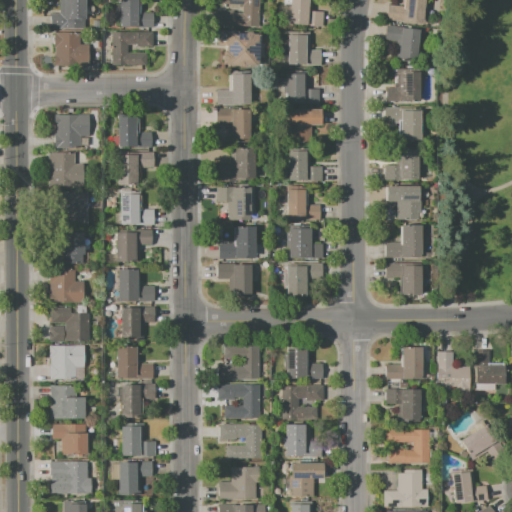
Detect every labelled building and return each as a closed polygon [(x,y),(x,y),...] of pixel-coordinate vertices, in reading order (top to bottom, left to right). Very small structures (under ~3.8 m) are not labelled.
[(49,29),(49,13),(59,13),(59,0),(84,0),(85,29),(49,29)] [(118,0),(140,0),(140,13),(152,13),(152,27),(118,27),(118,0)] [(223,0),(258,0),(258,27),(216,26),(216,10),(232,11),(232,12),(241,13),(241,5),(223,4),(223,0)] [(289,0),(311,0),(310,11),(322,12),(320,26),(287,24),(289,0)] [(425,0),(422,24),(385,20),(387,5),(402,6),(402,0),(425,0)] [(385,25),(419,29),(415,62),(392,59),(394,41),(383,40),(385,25)] [(258,65),(223,65),(223,61),(221,61),(222,55),(223,55),(223,51),(225,51),(225,46),(217,46),(217,30),(237,30),(237,33),(245,33),(245,32),(251,32),(251,33),(258,33),(258,65)] [(110,32),(151,31),(151,46),(126,47),(126,53),(145,53),(146,65),(110,65),(110,32)] [(286,65),(286,31),(308,32),(308,50),(320,50),(320,65),(286,65)] [(53,32),(79,32),(79,44),(87,44),(87,61),(82,61),(82,65),(54,65),(54,47),(53,47),(53,32)] [(385,101),(385,88),(393,88),(393,69),(419,69),(419,101),(385,101)] [(318,104),(284,104),(284,73),(307,73),(307,89),(318,89),(318,104)] [(248,105),(215,105),(215,89),(227,89),(227,75),(230,75),(230,74),(248,74),(248,105)] [(249,142),(230,142),(229,128),(227,128),(227,124),(215,124),(214,109),(230,108),(230,109),(248,109),(249,142)] [(419,139),(397,139),(397,122),(383,122),(383,108),(399,108),(399,110),(419,110),(419,139)] [(288,109),(321,109),(321,125),(309,125),(309,143),(288,143),(288,109)] [(52,115),(52,126),(54,126),(54,133),(52,133),(52,148),(79,148),(79,136),(87,136),(87,114),(52,115)] [(116,118),(116,146),(148,147),(148,133),(135,133),(135,118),(116,118)] [(253,148),(254,178),(232,178),(232,181),(217,181),(216,166),(229,166),(229,148),(253,148)] [(383,180),(383,165),(395,165),(394,150),(418,149),(418,180),(383,180)] [(287,151),(309,151),(309,166),(320,166),(321,181),(302,181),(302,180),(287,181),(287,151)] [(48,152),(48,186),(73,186),(73,184),(84,184),(84,164),(73,164),(73,152),(48,152)] [(115,155),(115,185),(136,185),(136,168),(151,167),(151,152),(135,152),(135,155),(115,155)] [(385,186),(418,186),(418,219),(395,219),(395,201),(385,201),(385,186)] [(249,187),(249,220),(227,220),(227,201),(215,201),(215,187),(230,187),(230,188),(249,187)] [(285,190),(304,190),(304,191),(306,191),(306,205),(318,205),(318,220),(285,219),(285,190)] [(59,192),(86,192),(86,226),(59,226),(59,211),(63,211),(63,204),(59,204),(59,192)] [(119,194),(119,224),(135,224),(135,225),(152,225),(151,209),(140,209),(139,195),(137,195),(137,194),(119,194)] [(384,258),(383,242),(399,242),(399,225),(419,225),(420,257),(384,258)] [(253,259),(217,259),(217,243),(233,243),(233,226),(253,226),(253,259)] [(287,228),(309,228),(309,244),(321,244),(320,259),(320,258),(287,258),(287,228)] [(114,232),(114,262),(138,262),(138,244),(150,244),(150,230),(133,230),(133,232),(114,232)] [(82,233),(82,264),(58,264),(58,249),(60,249),(60,233),(82,233)] [(249,264),(249,297),(227,297),(227,279),(215,279),(215,263),(231,263),(231,264),(249,264)] [(420,295),(398,295),(398,278),(384,278),(384,263),(420,263),(420,295)] [(285,296),(285,264),(323,264),(323,276),(308,276),(308,296),(285,296)] [(117,269),(117,300),(153,300),(153,286),(138,286),(138,269),(117,269)] [(48,303),(48,292),(48,284),(48,270),(73,270),(73,281),(82,281),(82,302),(48,303)] [(119,308),(119,337),(128,337),(128,341),(142,341),(142,322),(151,322),(151,306),(137,306),(137,308),(119,308)] [(50,308),(70,308),(70,313),(87,313),(87,341),(48,341),(48,326),(63,326),(63,323),(50,323),(50,322),(50,308)] [(48,345),(48,357),(49,357),(49,364),(48,364),(48,379),(74,379),(74,367),(83,367),(82,345),(48,345)] [(222,346),(257,345),(258,379),(216,380),(216,364),(232,364),(232,367),(241,367),(241,358),(223,358),(222,346)] [(285,347),(285,379),(321,378),(321,363),(306,363),(306,346),(285,347)] [(115,347),(115,378),(151,377),(151,363),(136,363),(136,347),(115,347)] [(399,347),(420,347),(420,379),(384,379),(384,364),(399,364),(399,347)] [(473,350),(473,383),(506,383),(506,372),(504,372),(504,363),(488,363),(488,350),(473,350)] [(436,352),(451,352),(451,366),(468,366),(468,393),(453,393),(453,389),(436,390),(436,352)] [(120,385),(120,417),(141,417),(141,399),(154,399),(154,384),(136,384),(136,385),(120,385)] [(217,384),(257,385),(257,418),(234,418),(234,417),(223,417),(223,405),(241,405),(241,397),(233,397),(233,400),(217,400),(217,384)] [(49,385),(49,418),(83,419),(83,397),(72,397),(72,385),(49,385)] [(321,400),(321,385),(280,385),(281,419),(316,419),(316,406),(297,407),(297,398),(306,398),(306,400),(321,400)] [(384,389),(418,389),(418,391),(420,391),(419,415),(418,415),(418,422),(396,422),(396,403),(384,403),(384,389)] [(120,423),(120,455),(154,455),(154,440),(142,440),(142,423),(120,423)] [(53,424),(84,424),(84,433),(86,433),(85,455),(59,454),(60,438),(52,438),(53,424)] [(218,424),(218,440),(235,440),(236,437),(243,437),(243,445),(225,445),(225,458),(260,459),(260,424),(218,424)] [(284,424),(284,457),(320,456),(319,440),(307,440),(307,424),(284,424)] [(483,425),(494,442),(497,440),(503,451),(490,459),(485,451),(471,460),(459,440),(483,425)] [(384,429),(428,430),(427,463),(386,463),(387,448),(404,449),(404,450),(412,450),(412,442),(384,442),(384,429)] [(49,461),(86,462),(86,478),(90,478),(90,494),(61,494),(62,476),(48,476),(49,461)] [(117,462),(117,495),(139,495),(139,476),(150,476),(150,461),(134,461),(134,462),(117,462)] [(289,463),(289,476),(288,476),(288,496),(311,496),(311,478),(322,478),(322,463),(289,463)] [(229,467),(257,466),(257,482),(253,482),(254,499),(217,499),(217,481),(229,481),(229,467)] [(395,473),(395,491),(383,491),(383,507),(426,507),(426,489),(420,489),(420,469),(402,468),(402,473),(395,473)] [(450,473),(467,472),(466,469),(471,468),(472,487),(485,486),(486,501),(452,503),(450,473)] [(83,511),(84,501),(61,500),(60,511),(83,511)] [(110,501),(110,511),(143,511),(143,505),(124,505),(124,502),(110,501)] [(309,511),(309,501),(287,502),(287,511),(309,511)] [(216,503),(215,511),(262,511),(262,504),(216,503)]
